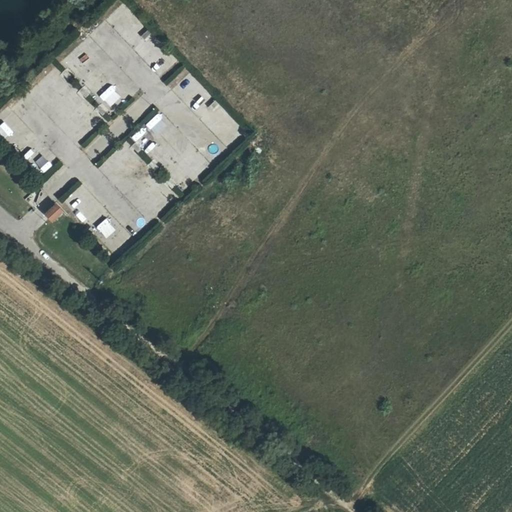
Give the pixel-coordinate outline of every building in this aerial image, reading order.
[(147,29),(140,36),(143,40),(150,33),(147,29)] [(172,89),(189,72),(184,67),(167,83),(172,89)] [(63,69),(60,72),(67,79),(70,76),(63,69)] [(54,99),(65,88),(60,83),(49,93),(54,99)] [(81,87),(77,90),(84,97),(87,94),(81,87)] [(217,105),(213,101),(206,108),(210,111),(217,105)] [(97,105),(94,108),(100,115),(104,112),(97,105)] [(223,111),(211,122),(223,134),(235,124),(223,111)] [(91,133),(101,122),(91,112),(81,122),(91,133)] [(77,143),(82,137),(70,127),(66,133),(77,143)] [(230,145),(238,136),(233,131),(225,140),(230,145)] [(133,143),(129,146),(136,153),(140,149),(133,143)] [(13,147),(6,153),(9,157),(16,150),(13,147)] [(41,174),(53,165),(49,159),(37,168),(41,174)] [(150,161),(146,164),(153,171),(156,168),(150,161)] [(166,179),(163,182),(169,189),(173,186),(166,179)] [(78,216),(89,204),(85,200),(91,194),(80,183),(63,200),(78,216)] [(156,205),(164,196),(152,186),(144,195),(156,205)] [(60,203),(48,215),(56,223),(68,212),(60,203)] [(108,220),(97,230),(102,235),(113,225),(108,220)] [(88,227),(81,233),(84,237),(91,230),(88,227)] [(108,244),(119,255),(129,245),(117,234),(108,244)] [(115,271),(126,261),(120,256),(110,265),(115,271)]
